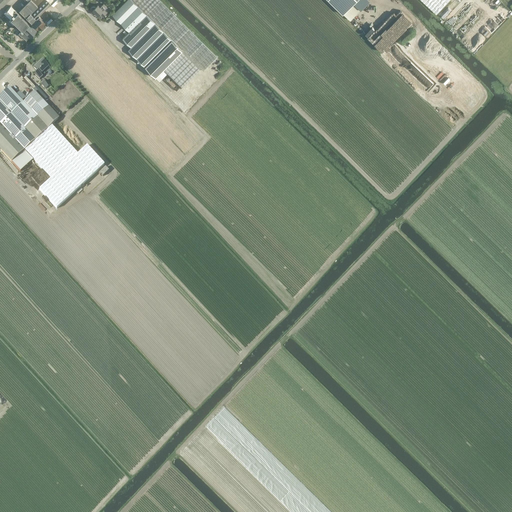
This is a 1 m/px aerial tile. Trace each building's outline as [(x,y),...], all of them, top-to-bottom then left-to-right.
[(0,0),(0,9),(9,0),(0,0)] [(59,0),(28,0),(19,11),(25,17),(38,30),(45,23),(38,17),(52,2),(54,5),(59,0)] [(128,50),(159,81),(163,78),(159,75),(165,69),(182,86),(198,70),(201,68),(190,57),(183,50),(132,0),(126,0),(112,15),(130,32),(123,39),(131,47),(128,50)] [(159,0),(132,0),(183,50),(190,57),(201,68),(203,71),(217,57),(203,43),(159,0)] [(328,0),(343,14),(356,0),(328,0)] [(421,0),(436,14),(449,0),(421,0)] [(100,8),(98,5),(95,7),(94,7),(94,6),(93,6),(92,6),(91,7),(91,8),(90,8),(90,9),(90,10),(91,11),(94,15),(96,12),(98,15),(101,12),(103,15),(109,10),(103,4),(101,6),(101,7),(100,8)] [(15,24),(22,30),(18,34),(21,37),(22,36),(26,40),(29,37),(30,38),(36,31),(29,24),(17,12),(11,5),(3,13),(1,16),(1,17),(0,16),(0,18),(3,22),(5,20),(6,21),(7,20),(13,26),(15,24)] [(37,71),(34,74),(39,80),(43,76),(41,74),(49,66),(43,60),(34,68),(37,71)] [(48,86),(43,81),(40,84),(45,89),(48,86)] [(0,124),(0,149),(20,172),(33,160),(24,151),(25,150),(51,179),(39,190),(57,209),(104,165),(86,146),(78,154),(52,125),(59,119),(35,92),(23,103),(9,88),(0,96),(0,102),(11,114),(0,124)]
